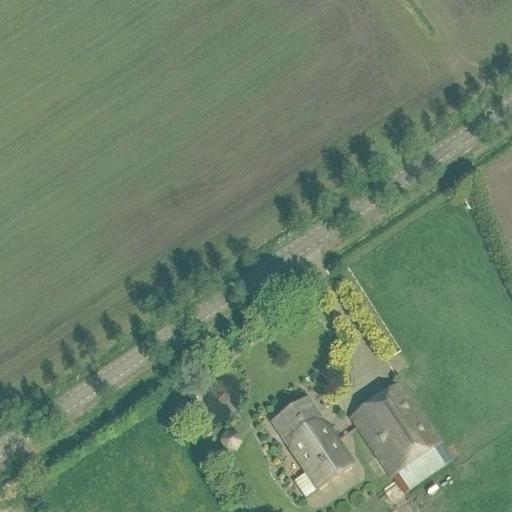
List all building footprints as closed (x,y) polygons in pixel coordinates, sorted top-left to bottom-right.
[(235,273),(225,277),(231,292),(241,288),(235,273)] [(406,498),(455,464),(401,386),(348,423),(391,485),(395,482),(406,498)] [(317,493),(353,469),(307,401),(271,425),(317,493)] [(225,435),(219,445),(224,455),(237,456),(243,445),(237,435),(225,435)] [(300,478),(286,483),(294,503),(308,498),(300,478)]
